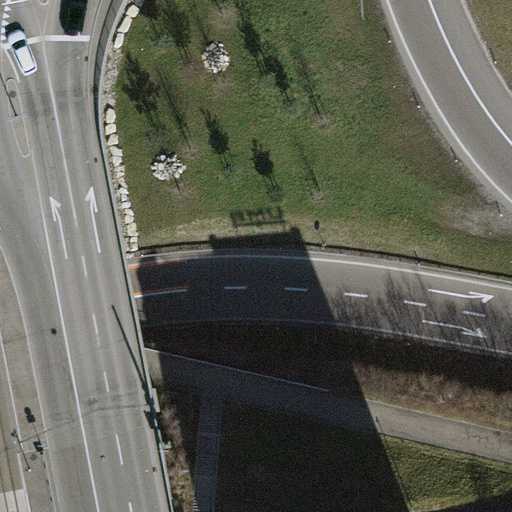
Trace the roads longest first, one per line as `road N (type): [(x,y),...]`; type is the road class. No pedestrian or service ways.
road 1 (motorway): [(0,333),(89,304),(244,287),(343,290),(511,318)]
road 2 (secondary): [(57,230),(110,511)]
road 3 (motorway): [(511,161),(461,100),(418,0)]
road 4 (secondary): [(38,133),(73,0)]
road 5 (secondary): [(6,0),(38,133)]
